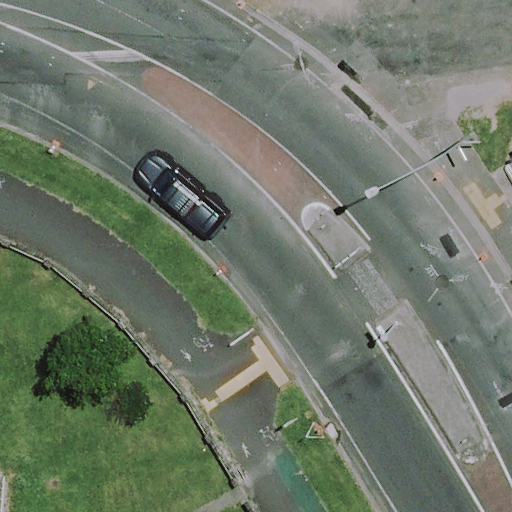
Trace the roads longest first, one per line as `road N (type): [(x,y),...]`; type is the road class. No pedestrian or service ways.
road 1 (tertiary): [(184,107),(366,293),(502,511)]
road 2 (residential): [(184,107),(511,36)]
road 3 (tertiary): [(0,27),(80,52),(184,107)]
